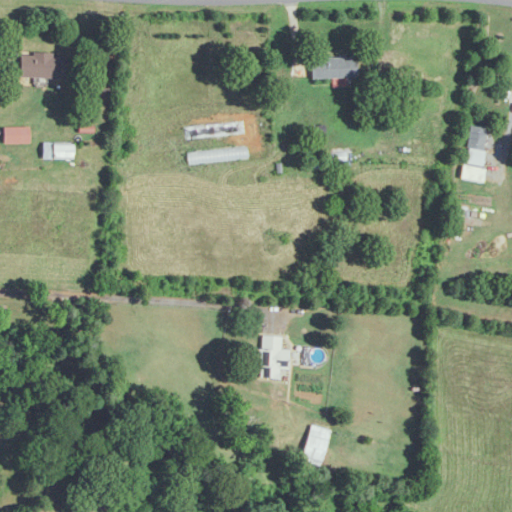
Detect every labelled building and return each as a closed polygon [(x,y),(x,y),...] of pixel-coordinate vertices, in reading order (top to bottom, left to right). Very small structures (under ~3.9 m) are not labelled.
[(18,78),(64,80),(65,55),(19,54),(18,78)] [(311,59),(311,79),(355,79),(355,59),(311,59)] [(464,164),(481,167),(487,130),(470,127),(464,164)] [(72,160),(72,144),(42,144),(42,160),(72,160)] [(281,349),(281,336),(259,335),(257,378),(287,379),(288,349),(281,349)] [(297,474),(310,477),(314,462),(321,464),(330,430),(310,425),(297,474)]
